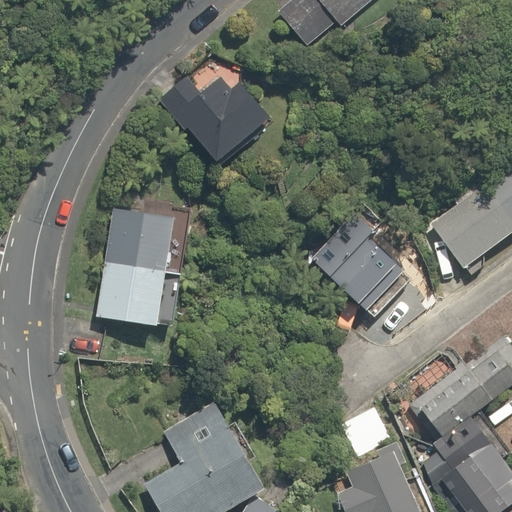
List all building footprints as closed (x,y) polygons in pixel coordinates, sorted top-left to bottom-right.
[(354,39),(397,0),(295,0),(279,15),(314,55),(345,28),(354,39)] [(224,103),(190,68),(159,98),(234,176),(293,119),(251,77),(224,103)] [(511,253),(511,158),(429,217),(474,280),(511,253)] [(194,217),(121,209),(109,325),(182,333),(194,217)] [(401,245),(370,217),(325,269),(376,314),(412,274),(391,256),(401,245)] [(431,466),(463,511),(511,511),(511,440),(491,412),(511,397),(511,336),(458,374),(445,355),(416,375),(430,394),(410,408),(422,425),(432,418),(448,440),(438,447),(445,457),(431,466)] [(238,428),(224,400),(164,432),(183,468),(152,485),(165,511),(239,511),(281,490),(246,424),(238,428)] [(429,511),(409,460),(359,479),(364,493),(345,500),(349,511),(429,511)]
